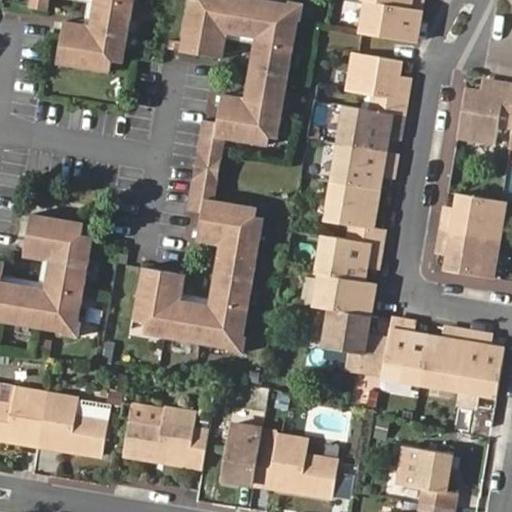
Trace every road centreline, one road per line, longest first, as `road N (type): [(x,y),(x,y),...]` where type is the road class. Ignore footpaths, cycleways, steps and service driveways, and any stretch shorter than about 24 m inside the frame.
road 1 (residential): [(0,492),(110,511),(502,511),(511,469)]
road 2 (residential): [(511,317),(412,302),(400,287),(440,34),(453,7),(482,0)]
